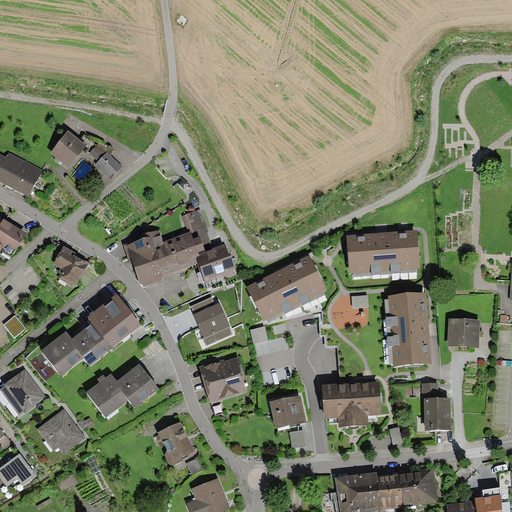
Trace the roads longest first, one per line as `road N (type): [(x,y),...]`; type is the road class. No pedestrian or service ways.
road 1 (residential): [(163,0),(172,100),(162,138),(62,231)]
road 2 (residential): [(257,476),(230,460),(207,430),(153,311),(116,267)]
road 3 (residential): [(511,446),(257,476)]
road 4 (track): [(0,92),(167,123)]
road 5 (residential): [(116,267),(0,368)]
